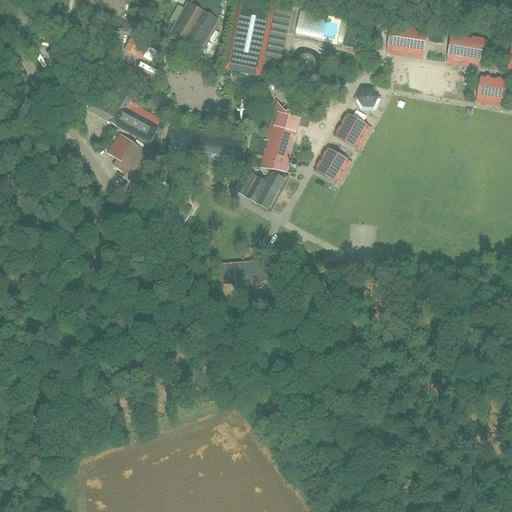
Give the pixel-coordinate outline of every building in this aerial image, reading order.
[(59,0),(53,17),(85,23),(86,17),(114,22),(112,28),(128,31),(134,0),(59,0)] [(254,0),(237,0),(223,71),(262,79),(262,77),(266,78),(269,76),(270,72),(271,70),(272,64),(280,69),(293,8),(254,0)] [(186,7),(170,34),(200,51),(215,24),(208,20),(209,19),(186,6),(186,7)] [(423,56),(426,31),(427,31),(391,25),(387,50),(423,56)] [(157,31),(150,43),(160,49),(167,37),(157,31)] [(430,32),(429,42),(442,44),(443,34),(430,32)] [(483,65),(487,40),(452,35),(448,60),(483,65)] [(143,46),(131,38),(124,49),(136,57),(143,46)] [(309,63),(318,52),(307,43),(298,55),(309,63)] [(166,57),(171,61),(179,47),(173,44),(166,57)] [(86,111),(149,146),(159,127),(127,109),(143,81),(132,74),(132,75),(120,69),(113,81),(125,87),(118,100),(112,111),(92,100),(86,111)] [(503,103),(506,80),(481,76),(477,99),(503,103)] [(371,93),(362,93),(358,102),(363,109),(371,109),(375,100),(371,93)] [(305,115),(303,114),(286,113),(280,106),(277,109),(270,131),(267,142),(256,140),(251,168),(296,175),(298,163),(290,161),(291,153),(299,128),(308,130),(312,114),(306,113),(305,115)] [(355,150),(368,127),(347,115),(334,137),(355,150)] [(168,154),(239,166),(243,138),(173,126),(168,154)] [(137,189),(159,158),(146,149),(144,153),(120,136),(106,154),(117,162),(112,168),(120,173),(118,176),(137,189)] [(349,162),(327,149),(314,171),(336,184),(349,162)] [(264,210),(281,180),(275,176),(259,182),(244,174),(235,190),(245,195),(243,198),(264,210)] [(149,215),(179,232),(190,214),(181,209),(179,212),(157,200),(149,215)] [(282,261),(220,266),(221,286),(284,281),(282,261)] [(315,268),(318,276),(329,271),(326,264),(315,268)]
